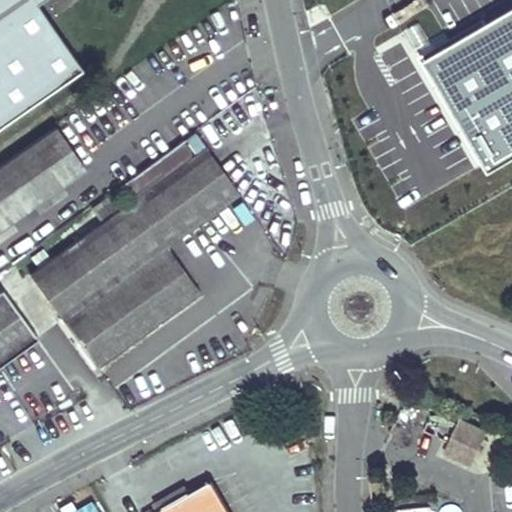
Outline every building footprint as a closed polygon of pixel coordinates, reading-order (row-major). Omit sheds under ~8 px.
[(37,0),(0,0),(0,124),(82,67),(36,1),(37,0)] [(511,9),(428,58),(492,167),(511,155),(511,9)] [(240,192),(207,146),(197,153),(185,136),(121,183),(132,199),(30,272),(97,364),(198,291),(165,246),(240,192)] [(0,229),(68,181),(39,139),(0,166),(0,229)] [(0,363),(37,336),(2,289),(0,290),(0,363)] [(461,420),(446,453),(472,466),(488,432),(461,420)] [(228,511),(212,482),(161,511),(228,511)] [(102,511),(95,497),(66,511),(102,511)]
